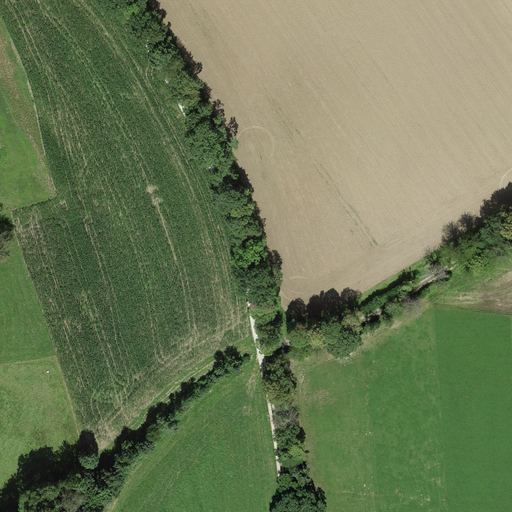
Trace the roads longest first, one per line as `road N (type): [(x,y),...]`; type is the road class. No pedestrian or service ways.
road 1 (track): [(287,511),(270,371),(219,166),(117,0)]
road 2 (track): [(264,341),(312,338),(376,312),(511,231)]
